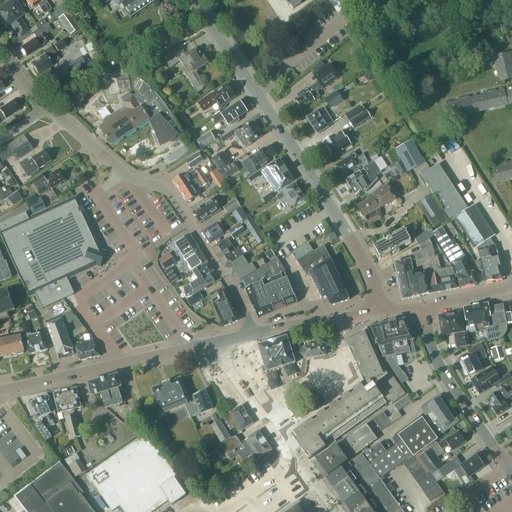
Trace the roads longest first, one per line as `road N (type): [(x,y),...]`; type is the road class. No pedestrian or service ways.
road 1 (tertiary): [(382,311),(362,256),(194,0)]
road 2 (residential): [(44,106),(129,177),(169,195),(253,333)]
road 3 (tertiary): [(0,392),(214,343)]
road 4 (tertiary): [(511,473),(448,381),(417,306)]
road 5 (tertiary): [(253,333),(382,311)]
